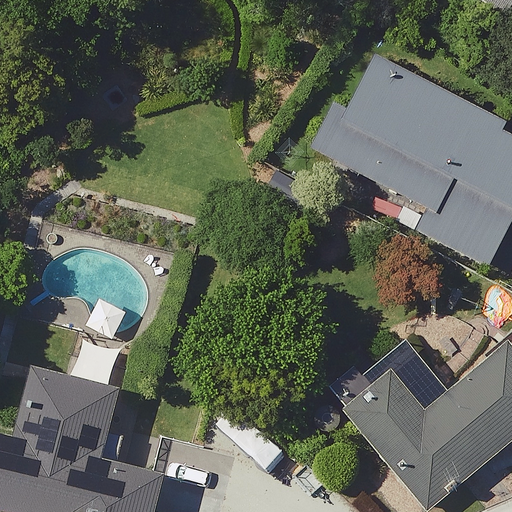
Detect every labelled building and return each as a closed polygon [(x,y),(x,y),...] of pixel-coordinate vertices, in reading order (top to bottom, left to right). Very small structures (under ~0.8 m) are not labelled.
[(511,0),(477,0),(503,18),(511,4),(511,0)] [(511,134),(376,63),(357,100),(351,112),(340,106),(316,153),(448,222),(442,234),(492,260),(511,220),(511,134)] [(84,308),(35,295),(17,358),(66,372),(84,308)] [(511,355),(455,400),(415,349),(372,383),(360,369),(332,391),(427,511),(430,511),(511,447),(511,355)] [(120,400),(37,378),(18,449),(0,444),(0,511),(158,511),(166,483),(103,467),(120,400)]
